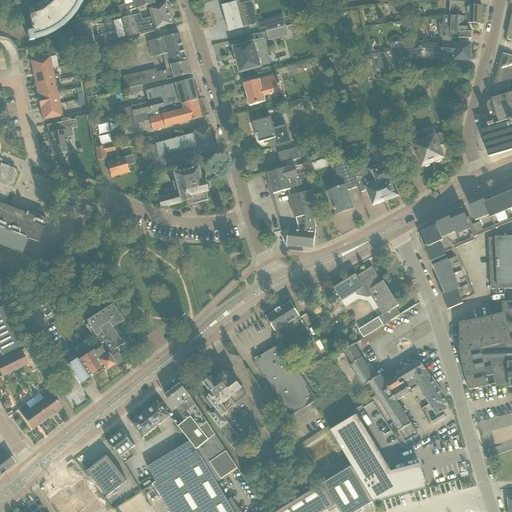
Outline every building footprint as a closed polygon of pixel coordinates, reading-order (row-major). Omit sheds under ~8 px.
[(41,0),(37,3),(32,5),(27,7),(29,15),(29,16),(24,17),(28,41),(29,41),(34,40),(34,39),(44,36),(53,32),(62,26),(69,19),(76,11),(81,2),(81,0),(41,0)] [(119,14),(153,4),(152,0),(122,0),(124,5),(117,7),(119,14)] [(231,0),(233,3),(222,6),(229,31),(248,26),(247,22),(242,5),(252,2),(251,0),(231,0)] [(468,5),(468,2),(462,2),(461,0),(447,0),(448,1),(450,1),(449,16),(443,16),(466,17),(466,23),(467,23),(481,24),(482,6),(468,5)] [(155,29),(171,24),(165,4),(148,10),(151,18),(141,20),(140,17),(133,19),(132,16),(120,19),(124,38),(139,34),(140,37),(156,32),(155,29)] [(258,23),(257,23),(257,24),(259,31),(266,29),(266,32),(266,31),(286,26),(283,16),(258,23)] [(440,37),(442,38),(451,38),(460,38),(471,38),(471,32),(472,32),(472,31),(467,31),(467,23),(466,23),(466,17),(443,16),(443,25),(439,25),(440,37)] [(77,53),(96,49),(89,21),(71,25),(77,53)] [(286,26),(266,31),(266,32),(269,41),(288,35),(286,26)] [(182,44),(181,44),(179,33),(147,42),(151,58),(162,55),(163,59),(184,54),(182,44)] [(390,39),(388,44),(391,49),(396,50),(414,48),(413,39),(401,40),(400,38),(394,36),(390,39)] [(257,53),(265,51),(262,40),(233,48),(240,72),(260,67),(257,53)] [(372,47),(374,42),(373,40),(372,41),(368,42),(375,75),(389,74),(387,53),(383,53),(381,51),(375,51),(372,47)] [(427,46),(427,54),(454,55),(454,59),(460,60),(470,60),(471,44),(461,44),(451,43),(442,43),(441,43),(441,46),(427,46)] [(485,110),(480,128),(489,157),(511,150),(511,56),(502,53),(497,71),(490,93),(492,98),(491,99),(491,100),(488,101),(485,110)] [(180,77),(190,74),(184,54),(163,59),(166,70),(156,72),(158,81),(180,77)] [(33,72),(52,69),(50,57),(30,61),(33,72)] [(289,74),(302,70),(301,64),(287,68),(289,74)] [(358,70),(367,107),(382,104),(373,67),(358,70)] [(58,74),(53,75),(52,69),(33,72),(35,84),(59,79),(58,74)] [(123,81),(118,82),(120,90),(128,88),(139,86),(150,83),(158,81),(156,72),(156,69),(122,77),(123,81)] [(264,97),(282,92),(277,75),(243,84),(249,106),(265,102),(264,97)] [(55,81),(60,80),(59,79),(35,84),(38,96),(37,96),(57,92),(55,81)] [(155,101),(118,110),(120,119),(133,116),(151,111),(163,108),(170,106),(180,104),(196,100),(191,79),(152,90),(155,101)] [(347,102),(361,99),(357,85),(344,88),(347,102)] [(40,108),(59,104),(57,92),(37,96),(40,108)] [(149,121),(143,122),(145,129),(149,128),(148,125),(150,125),(151,131),(192,120),(201,118),(196,100),(180,104),(170,106),(163,108),(151,111),(151,112),(153,117),(148,118),(149,121)] [(43,120),(61,116),(59,104),(40,108),(43,120)] [(120,119),(117,120),(119,130),(123,129),(123,130),(136,127),(135,124),(133,116),(120,119)] [(390,132),(398,130),(395,117),(387,119),(390,132)] [(274,125),(272,125),(270,118),(254,123),(257,134),(259,143),(260,144),(260,145),(261,145),(262,145),(262,146),(263,146),(264,146),(264,145),(265,145),(266,145),(266,144),(267,144),(267,143),(267,142),(267,141),(271,140),(274,148),(292,143),(288,126),(275,129),(274,125)] [(48,133),(47,133),(49,141),(50,141),(53,155),(69,151),(66,137),(65,130),(71,129),(77,127),(75,119),(56,123),(57,131),(48,133)] [(208,128),(198,130),(197,127),(192,128),(193,131),(192,132),(192,134),(154,143),(157,156),(154,157),(155,164),(154,166),(156,172),(162,171),(160,165),(186,159),(185,155),(199,151),(199,153),(213,149),(208,128)] [(440,133),(425,139),(422,132),(405,139),(404,135),(391,140),(395,153),(412,148),(415,158),(418,157),(422,167),(436,161),(438,161),(439,160),(440,159),(443,158),(439,146),(444,144),(446,141),(443,135),(440,133)] [(105,153),(115,151),(114,144),(95,148),(97,162),(106,160),(105,153)] [(280,164),(301,159),(298,148),(278,153),(280,164)] [(126,166),(134,163),(131,155),(106,162),(111,177),(128,172),(126,166)] [(1,163),(2,160),(0,158),(0,244),(20,252),(26,238),(38,242),(44,227),(43,227),(46,219),(27,211),(27,213),(26,212),(25,215),(4,206),(9,193),(12,191),(10,186),(13,185),(17,174),(15,169),(1,163)] [(296,218),(306,215),(305,213),(312,213),(311,210),(318,208),(304,162),(268,173),(274,194),(288,190),(296,218)] [(353,175),(348,162),(336,166),(336,168),(335,171),(337,176),(339,177),(343,187),(326,193),(330,206),(333,205),(337,214),(353,208),(346,191),(358,187),(353,175)] [(390,174),(395,172),(391,163),(385,165),(385,164),(353,175),(358,187),(360,193),(360,191),(367,188),(373,205),(398,196),(390,174)] [(199,178),(200,178),(197,167),(171,173),(175,188),(156,193),(160,208),(181,203),(180,202),(190,199),(191,204),(206,200),(205,193),(206,192),(205,191),(207,191),(209,188),(207,183),(204,181),(203,182),(203,181),(200,182),(199,178)] [(511,221),(511,191),(499,197),(506,211),(510,222),(511,221)] [(510,222),(506,211),(499,197),(487,202),(497,228),(510,222)] [(487,202),(485,203),(484,200),(469,206),(475,221),(478,220),(484,233),(497,228),(487,202)] [(93,213),(95,209),(85,205),(81,215),(86,217),(88,211),(93,213)] [(321,218),(318,208),(311,210),(312,213),(305,213),(306,215),(305,230),(315,231),(316,226),(314,219),(321,218)] [(469,217),(466,218),(464,215),(451,220),(450,221),(461,246),(475,240),(474,238),(477,236),(473,225),(469,217)] [(450,221),(451,220),(449,218),(435,224),(436,227),(436,226),(442,239),(447,252),(461,246),(450,221)] [(428,245),(442,239),(436,226),(436,227),(422,233),(428,245)] [(315,231),(305,230),(288,228),(286,245),(313,248),(315,231)] [(498,289),(511,288),(511,237),(495,238),(489,239),(491,288),(498,288),(498,289)] [(444,253),(447,252),(442,239),(428,245),(428,246),(425,247),(431,262),(446,256),(444,253)] [(439,279),(464,269),(459,255),(433,266),(439,279)] [(444,292),(470,282),(464,269),(439,279),(444,292)] [(371,272),(370,272),(369,272),(368,272),(367,272),(366,273),(365,273),(357,278),(355,274),(344,281),(343,280),(338,284),(338,285),(333,288),(335,291),(334,292),(333,292),(333,293),(332,294),(332,295),(332,296),(333,296),(333,297),(333,298),(334,298),(335,299),(336,299),(337,299),(338,299),(339,299),(340,298),(342,302),(355,294),(356,295),(368,298),(371,297),(383,316),(379,318),(383,325),(400,315),(396,307),(399,305),(383,281),(380,283),(375,275),(374,275),(374,274),(373,273),(372,273),(371,272)] [(462,301),(475,295),(470,282),(444,292),(445,294),(442,295),(448,310),(463,304),(462,301)] [(8,318),(16,315),(2,286),(0,287),(0,353),(1,356),(22,346),(8,318)] [(286,324),(300,316),(291,301),(266,317),(275,331),(276,331),(277,333),(287,327),(286,324)] [(508,387),(511,386),(511,301),(503,302),(503,313),(459,323),(459,352),(465,376),(464,376),(465,377),(466,376),(469,390),(495,384),(496,386),(508,383),(508,387)] [(113,327),(123,321),(112,304),(86,321),(88,324),(85,326),(100,348),(94,352),(93,351),(77,361),(76,359),(67,365),(79,384),(89,378),(88,376),(91,374),(92,376),(101,371),(100,369),(104,367),(106,370),(114,365),(116,365),(121,362),(122,360),(118,354),(116,354),(114,350),(124,343),(123,343),(113,327)] [(354,345),(384,326),(384,325),(343,351),(352,365),(350,366),(371,400),(375,397),(405,443),(418,434),(397,401),(409,394),(408,393),(417,387),(436,416),(431,419),(434,424),(446,417),(442,412),(447,409),(444,405),(447,404),(442,395),(443,395),(432,377),(431,378),(425,369),(419,361),(395,375),(394,374),(384,380),(381,375),(375,378),(354,345)] [(256,362),(254,362),(259,371),(264,378),(265,377),(289,417),(317,400),(316,399),(287,351),(282,343),(260,356),(261,358),(259,360),(258,358),(254,360),(256,362)] [(13,371),(27,364),(20,350),(6,358),(13,371)] [(0,372),(2,376),(13,371),(6,358),(0,360),(0,372)] [(232,378),(229,380),(223,373),(214,380),(213,377),(204,384),(208,388),(207,389),(209,391),(212,394),(207,398),(208,399),(205,401),(212,410),(208,413),(225,435),(223,437),(230,445),(240,438),(222,416),(227,412),(221,404),(233,395),(238,401),(246,395),(232,378)] [(215,435),(191,397),(180,383),(165,395),(185,420),(184,420),(184,421),(178,426),(196,449),(199,447),(220,479),(237,468),(215,435)] [(61,408),(55,400),(46,388),(32,398),(47,418),(61,408)] [(32,429),(47,418),(32,398),(18,409),(32,429)] [(143,438),(170,416),(158,401),(131,423),(143,438)] [(356,416),(330,432),(374,502),(427,488),(420,464),(391,472),(356,416)] [(131,449),(134,446),(122,430),(108,441),(120,457),(124,463),(135,455),(131,449)] [(195,450),(196,449),(190,442),(147,467),(156,482),(153,484),(169,511),(324,511),(335,505),(330,497),(322,485),(278,511),(241,511),(239,508),(238,509),(231,497),(225,501),(195,450)] [(6,451),(0,456),(0,474),(15,463),(6,451)] [(107,497),(127,481),(107,456),(87,471),(107,497)] [(351,467),(322,485),(330,497),(335,505),(339,511),(355,511),(372,502),(351,467)] [(81,481),(72,488),(70,485),(53,499),(62,511),(102,511),(104,511),(81,481)]
